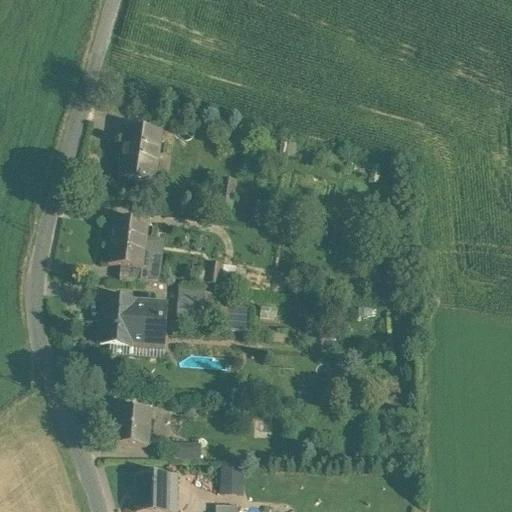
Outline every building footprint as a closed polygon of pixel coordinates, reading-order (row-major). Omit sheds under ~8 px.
[(161,134),(125,129),(118,180),(154,185),(161,134)] [(236,183),(221,181),(217,209),(232,211),(232,210),(236,183)] [(148,225),(113,221),(107,267),(121,269),(141,270),(140,284),(157,285),(162,243),(146,240),(148,225)] [(223,267),(209,265),(207,273),(206,285),(209,286),(220,287),(223,267)] [(233,269),(223,267),(220,287),(230,288),(233,269)] [(141,270),(121,269),(119,282),(140,284),(141,270)] [(245,270),(233,269),(230,288),(242,289),(245,270)] [(207,273),(200,272),(197,287),(209,289),(209,286),(206,285),(207,273)] [(331,283),(276,275),(273,292),(329,298),(331,283)] [(225,296),(204,294),(203,306),(223,308),(225,296)] [(246,297),(225,296),(223,308),(243,309),(246,297)] [(135,304),(103,301),(100,346),(132,348),(134,320),(135,304)] [(148,305),(135,304),(134,320),(147,321),(148,305)] [(150,412),(117,409),(114,446),(147,449),(150,412)] [(184,447),(163,447),(162,461),(184,461),(184,447)] [(200,447),(184,447),(184,461),(199,462),(200,447)] [(208,448),(200,447),(199,462),(199,463),(208,463),(208,448)] [(245,465),(219,465),(219,476),(245,477),(245,465)] [(176,511),(177,479),(136,478),(135,511),(176,511)]
